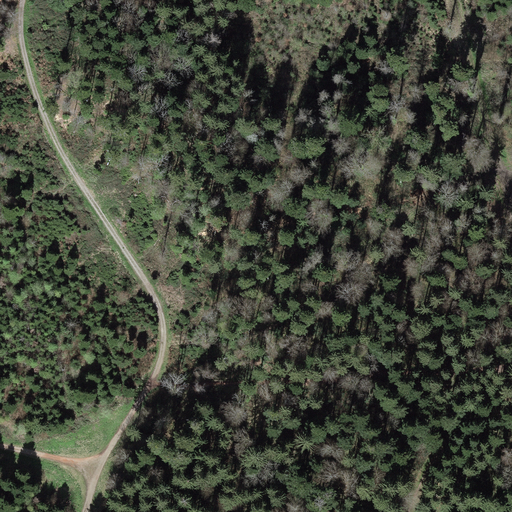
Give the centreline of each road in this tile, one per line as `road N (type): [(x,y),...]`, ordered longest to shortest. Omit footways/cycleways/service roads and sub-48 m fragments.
road 1 (track): [(24,0),(27,61),(51,128),(157,299),(163,331),(155,378),(97,467)]
road 2 (track): [(511,172),(453,0)]
road 3 (track): [(418,511),(433,474),(511,366)]
